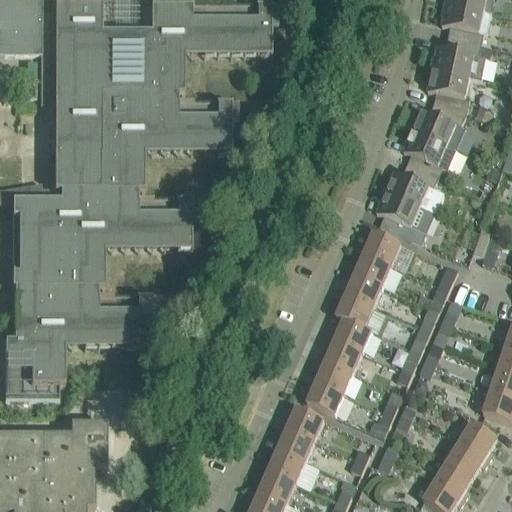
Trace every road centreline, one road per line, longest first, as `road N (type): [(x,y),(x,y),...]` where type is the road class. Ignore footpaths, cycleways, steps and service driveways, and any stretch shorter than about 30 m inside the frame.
road 1 (residential): [(217,511),(343,223),(392,92),(412,0)]
road 2 (residential): [(153,511),(299,150),(342,0)]
